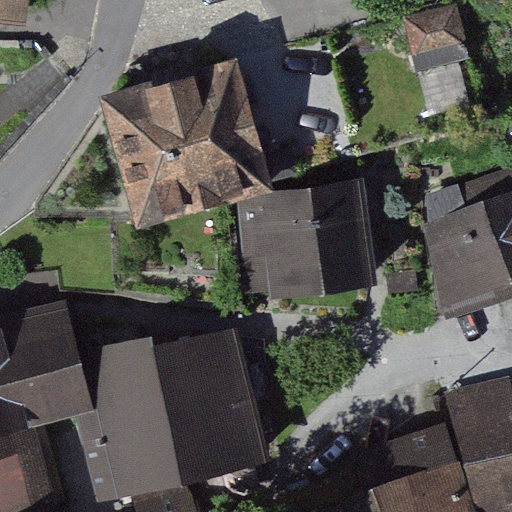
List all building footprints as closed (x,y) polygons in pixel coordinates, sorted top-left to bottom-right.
[(41,0),(0,0),(0,23),(39,27),(41,0)] [(436,102),(477,89),(456,17),(415,29),(436,102)] [(274,198),(236,76),(101,118),(140,241),(274,198)] [(511,180),(433,206),(466,308),(511,292),(511,180)] [(360,200),(256,213),(269,317),(373,304),(360,200)] [(76,311),(0,334),(0,511),(34,511),(52,507),(30,434),(82,418),(107,410),(92,362),(76,311)] [(107,410),(82,418),(103,507),(263,469),(229,329),(92,362),(107,410)] [(427,472),(439,511),(511,511),(511,401),(511,400),(504,375),(407,405),(427,472)] [(296,511),(439,511),(427,472),(296,511)]
